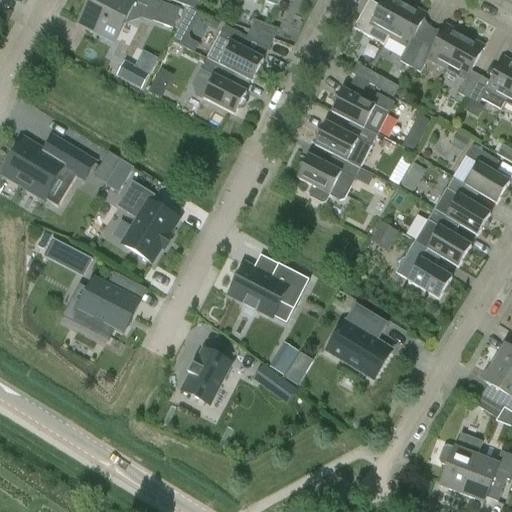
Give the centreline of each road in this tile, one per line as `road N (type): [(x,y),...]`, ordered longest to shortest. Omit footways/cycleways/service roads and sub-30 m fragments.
road 1 (residential): [(156,352),(337,0)]
road 2 (residential): [(418,511),(386,485),(386,466),(511,255)]
road 3 (tertiary): [(195,511),(0,391)]
